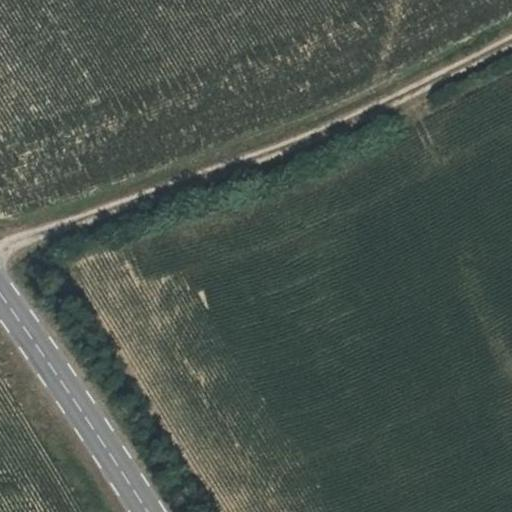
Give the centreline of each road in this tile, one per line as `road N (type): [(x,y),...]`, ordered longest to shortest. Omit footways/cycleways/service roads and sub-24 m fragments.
road 1 (track): [(0,257),(314,144),(511,47)]
road 2 (tertiary): [(136,511),(0,300)]
